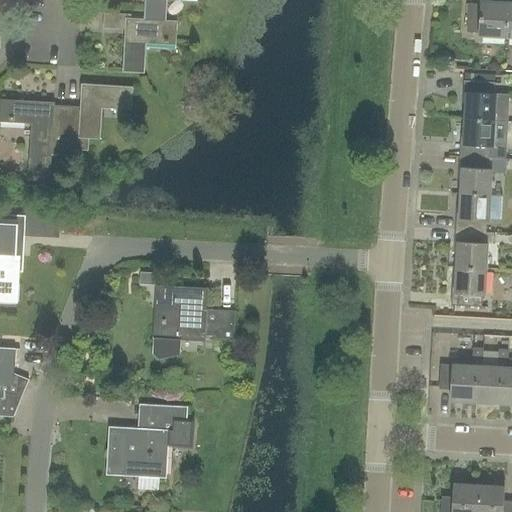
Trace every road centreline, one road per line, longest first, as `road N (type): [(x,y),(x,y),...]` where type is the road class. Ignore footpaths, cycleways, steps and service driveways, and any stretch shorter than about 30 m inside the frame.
road 1 (residential): [(391,260),(109,249),(88,263),(46,383),(38,511)]
road 2 (residential): [(391,260),(411,0)]
road 3 (residential): [(378,437),(391,260)]
road 4 (residential): [(511,444),(378,437)]
